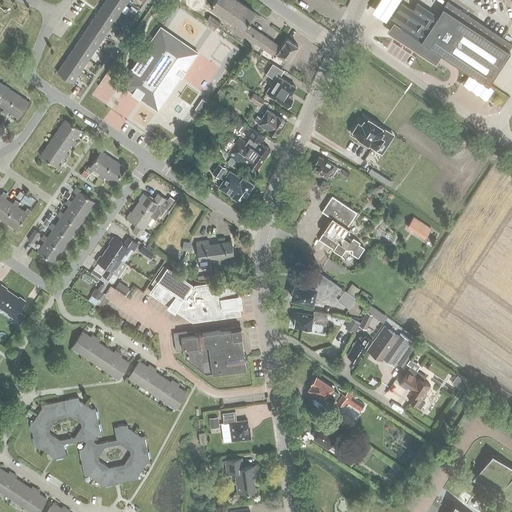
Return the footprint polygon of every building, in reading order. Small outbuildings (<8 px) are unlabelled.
[(105,0),(103,3),(119,14),(126,2),(123,0),(105,0)] [(234,29),(254,43),(260,34),(246,24),(254,13),(235,0),(213,0),(212,3),(213,3),(210,8),(236,26),(234,29)] [(398,0),(378,0),(372,10),(387,19),(398,0)] [(488,85),(510,52),(508,51),(511,45),(511,44),(447,1),(446,1),(446,2),(441,10),(438,14),(437,15),(420,4),(415,12),(404,5),(394,20),(402,25),(401,27),(399,26),(395,31),(393,35),(435,64),(438,59),(441,54),(488,85)] [(95,15),(111,25),(119,14),(103,3),(95,15)] [(131,5),(128,10),(134,14),(137,9),(131,5)] [(87,27),(103,37),(111,25),(95,15),(87,27)] [(209,15),(206,20),(216,28),(220,23),(209,15)] [(126,28),(130,21),(125,18),(121,24),(126,28)] [(79,38),(95,49),(103,37),(87,27),(79,38)] [(142,53),(120,85),(125,88),(134,94),(140,97),(139,98),(141,99),(157,110),(180,78),(182,75),(181,75),(184,71),(197,53),(192,49),(165,30),(160,27),(145,50),(142,53)] [(280,48),(260,34),(254,43),(274,57),(276,54),(286,62),(288,60),(290,60),(292,56),(292,54),(297,46),(286,39),(280,48)] [(72,50),(87,60),(95,49),(79,38),(72,50)] [(64,62),(79,72),(87,60),(72,50),(64,62)] [(79,72),(64,62),(56,73),(71,84),(79,72)] [(294,88),(280,78),(284,71),(273,64),(266,74),(276,81),(267,94),(286,107),(292,99),(288,97),(294,88)] [(0,106),(3,109),(5,110),(16,95),(4,86),(0,91),(0,106)] [(253,93),(249,99),(260,106),(264,100),(253,93)] [(5,110),(3,109),(1,112),(5,115),(7,112),(17,118),(28,103),(16,95),(5,110)] [(126,98),(115,114),(124,121),(136,106),(126,98)] [(202,99),(195,109),(197,111),(198,111),(200,112),(206,102),(205,101),(204,101),(202,99)] [(253,121),(274,135),(283,121),(266,110),(260,119),(256,117),(253,121)] [(358,122),(351,133),(375,148),(381,140),(387,144),(392,135),(365,117),(360,124),(358,122)] [(71,142),(70,144),(73,147),(76,143),(72,140),(79,130),(64,120),(56,132),(71,142)] [(239,121),(235,127),(242,133),(247,126),(239,121)] [(238,138),(227,154),(230,157),(236,160),(239,162),(239,161),(245,165),(246,163),(256,170),(266,156),(268,156),(270,153),(269,151),(269,150),(259,143),(264,137),(247,125),(247,126),(242,133),(250,138),(246,142),(239,137),(238,138)] [(63,155),(61,156),(65,159),(68,155),(64,152),(70,144),(71,142),(56,132),(47,144),(63,155)] [(63,155),(47,144),(39,156),(54,167),(53,168),(57,171),(60,167),(56,164),(61,156),(63,155)] [(92,169),(100,174),(101,175),(112,160),(100,152),(89,167),(88,166),(85,170),(89,173),(92,169)] [(230,157),(226,162),(232,166),(236,160),(230,157)] [(329,172),(333,174),(337,167),(334,165),(319,157),(317,157),(315,160),(316,162),(314,164),(312,168),(312,170),(326,178),(329,172)] [(101,175),(100,174),(97,178),(101,181),(104,177),(113,184),(124,168),(112,160),(101,175)] [(229,171),(228,172),(224,169),(224,168),(218,164),(211,174),(218,179),(220,174),(225,177),(218,188),(240,203),(252,185),(242,177),(240,179),(229,171)] [(340,169),(337,175),(345,180),(349,173),(341,169),(340,169)] [(83,170),(80,175),(81,175),(86,178),(89,173),(84,171),(83,170)] [(93,203),(89,200),(91,197),(86,194),(84,196),(78,192),(80,191),(76,188),(73,192),(77,195),(71,203),(70,204),(85,215),(93,203)] [(172,204),(168,201),(157,194),(153,200),(142,193),(138,200),(139,201),(135,206),(151,217),(155,220),(159,213),(161,215),(165,209),(167,210),(172,204)] [(24,195),(21,200),(26,204),(30,198),(24,195)] [(346,228),(357,212),(332,195),(321,211),(329,217),(320,232),(322,233),(318,239),(333,249),(333,250),(341,256),(345,249),(358,258),(364,248),(359,245),(360,242),(353,238),(352,240),(344,234),(347,229),(346,228)] [(11,205),(3,199),(2,198),(0,200),(0,219),(3,222),(14,207),(15,208),(18,204),(14,201),(11,205)] [(69,207),(63,215),(62,216),(77,227),(85,215),(70,204),(71,203),(68,200),(65,204),(69,207)] [(132,231),(142,238),(146,241),(150,235),(143,230),(151,217),(135,206),(131,213),(130,212),(125,218),(136,225),(132,231)] [(14,207),(3,222),(16,230),(26,215),(27,216),(30,212),(26,209),(23,213),(15,208),(14,207)] [(62,216),(63,215),(59,212),(56,216),(60,219),(55,227),(54,228),(69,239),(77,227),(62,216)] [(46,218),(50,221),(54,216),(49,213),(46,218)] [(411,231),(424,239),(431,228),(419,220),(411,231)] [(52,231),(47,238),(46,240),(61,251),(69,239),(54,228),(55,227),(51,224),(48,228),(52,231)] [(34,244),(40,234),(34,230),(27,240),(34,244)] [(52,262),(61,251),(46,240),(47,238),(43,236),(40,240),(44,243),(37,252),(52,262)] [(121,261),(129,249),(133,251),(137,244),(127,238),(123,244),(112,237),(108,244),(109,245),(105,250),(121,261)] [(233,256),(231,242),(209,245),(208,240),(196,242),(199,261),(210,259),(210,261),(220,260),(220,258),(233,256)] [(182,250),(190,252),(192,243),(183,241),(182,250)] [(143,247),(140,253),(150,259),(153,253),(143,247)] [(126,264),(121,261),(105,250),(101,256),(100,256),(95,262),(106,269),(101,275),(111,282),(116,275),(118,277),(126,264)] [(239,314),(238,305),(236,305),(235,298),(237,297),(234,281),(195,286),(195,288),(193,288),(190,286),(191,284),(167,268),(163,266),(151,284),(155,286),(150,292),(190,320),(192,321),(239,314)] [(312,303),(314,295),(322,297),(323,295),(331,300),(340,288),(319,273),(317,276),(310,274),(310,276),(299,273),(297,274),(293,290),(292,290),(291,294),(292,296),(291,298),(312,303)] [(119,281),(114,289),(124,296),(129,288),(119,281)] [(100,283),(97,289),(102,292),(105,287),(100,283)] [(0,309),(1,310),(12,294),(6,289),(0,284),(0,309)] [(353,285),(347,292),(355,298),(360,290),(353,285)] [(97,289),(96,288),(91,295),(99,300),(103,293),(102,292),(97,289)] [(357,300),(345,292),(338,301),(350,309),(357,300)] [(18,298),(12,294),(1,310),(13,318),(11,322),(17,326),(24,316),(18,312),(25,301),(18,297),(18,298)] [(377,310),(370,305),(366,310),(373,315),(377,310)] [(378,308),(375,313),(386,320),(389,315),(378,308)] [(327,313),(313,310),(313,314),(295,311),(294,318),(293,319),(292,322),(293,323),(293,325),(311,328),(312,322),(325,325),(327,313)] [(374,317),(366,313),(360,327),(367,330),(374,317)] [(360,324),(351,319),(346,329),(355,334),(360,324)] [(247,356),(244,354),(241,337),(242,337),(241,331),(237,327),(231,328),(231,329),(202,333),(199,330),(196,334),(187,335),(187,332),(173,334),(175,351),(183,350),(184,357),(205,374),(246,368),(245,360),(247,356)] [(398,336),(384,327),(368,350),(382,360),(383,359),(394,366),(411,341),(400,333),(398,336)] [(83,355),(95,337),(92,335),(90,337),(82,332),(71,348),(83,355)] [(358,362),(372,340),(365,335),(363,339),(359,336),(356,341),(356,340),(347,355),(358,362)] [(99,340),(95,337),(83,355),(95,363),(105,347),(98,342),(99,340)] [(418,346),(413,343),(398,364),(403,368),(418,346)] [(106,371),(118,353),(114,350),(113,352),(105,347),(95,363),(106,371)] [(122,355),(118,353),(106,371),(118,379),(129,363),(120,357),(122,355)] [(425,376),(418,371),(421,366),(411,360),(407,365),(410,366),(399,384),(406,389),(407,387),(411,389),(410,391),(414,394),(409,401),(420,409),(425,401),(422,399),(430,386),(423,381),(425,376)] [(128,377),(140,385),(152,367),(148,365),(147,367),(139,361),(128,377)] [(156,370),(152,367),(140,385),(152,393),(162,377),(154,372),(156,370)] [(333,388),(316,376),(311,384),(312,384),(308,389),(324,401),(325,399),(332,404),(339,394),(332,389),(333,388)] [(162,377),(152,393),(163,400),(175,382),(171,380),(170,382),(162,377)] [(179,385),(175,382),(163,400),(175,408),(185,392),(177,387),(179,385)] [(150,462),(144,436),(141,436),(128,428),(127,424),(114,427),(116,440),(97,444),(93,441),(97,435),(101,434),(95,408),(92,409),(79,400),(78,397),(41,405),(41,408),(33,421),(30,422),(35,448),(39,447),(51,456),(52,459),(66,456),(63,444),(82,440),(86,442),(82,449),(79,449),(84,476),(88,475),(100,483),(101,487),(139,479),(138,475),(146,463),(150,462)] [(355,399),(350,406),(361,413),(366,406),(355,399)] [(231,441),(241,440),(241,441),(251,439),(249,431),(248,431),(247,420),(235,421),(234,411),(221,413),(223,424),(228,423),(231,441)] [(218,418),(209,419),(210,429),(219,428),(218,418)] [(338,434),(323,424),(313,438),(328,448),(333,442),(340,446),(344,439),(337,434),(338,434)] [(511,511),(511,467),(492,454),(477,476),(511,499),(511,511),(458,511),(455,510),(452,511),(511,511)] [(256,476),(254,466),(242,467),(241,458),(225,460),(227,473),(235,472),(238,493),(255,490),(253,476),(256,476)] [(0,491),(1,492),(12,474),(9,471),(8,473),(0,468),(0,491)] [(401,474),(392,468),(386,477),(395,482),(401,474)] [(16,476),(12,474),(1,492),(12,499),(23,483),(15,478),(16,476)] [(24,507),(36,489),(32,486),(31,488),(23,483),(12,499),(24,507)] [(39,491),(36,489),(24,507),(31,511),(37,511),(46,499),(38,493),(39,491)] [(63,511),(66,509),(62,506),(61,508),(53,503),(46,511),(63,511)]
